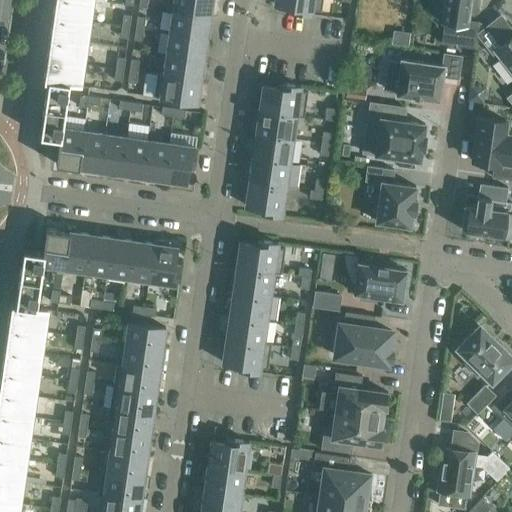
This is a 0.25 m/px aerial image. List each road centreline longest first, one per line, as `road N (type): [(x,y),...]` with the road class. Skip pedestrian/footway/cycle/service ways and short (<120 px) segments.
road 1 (residential): [(172,511),(214,218)]
road 2 (residential): [(440,252),(404,511)]
road 3 (residential): [(214,218),(245,0)]
road 4 (residential): [(214,218),(22,192)]
road 5 (residential): [(466,85),(440,252)]
